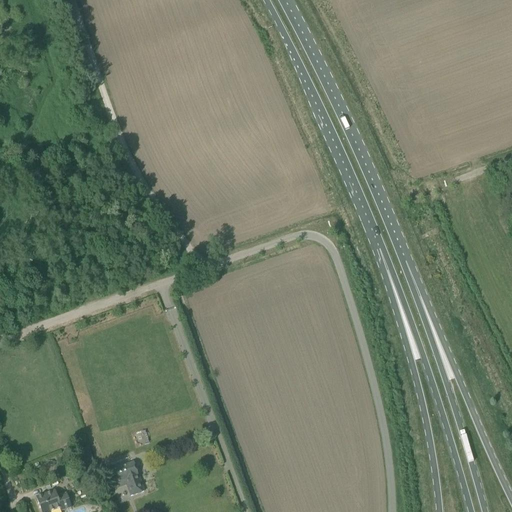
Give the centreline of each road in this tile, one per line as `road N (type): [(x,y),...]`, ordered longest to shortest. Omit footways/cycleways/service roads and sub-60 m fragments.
road 1 (unclassified): [(0,339),(303,233),(319,236),(335,258),(375,399),(390,511)]
road 2 (track): [(69,0),(142,191),(201,269)]
road 3 (primary): [(402,263),(281,0)]
road 4 (primary): [(382,247),(469,511)]
road 5 (primary): [(265,0),(382,247)]
road 6 (primary): [(382,247),(429,439),(438,511)]
road 7 (primary): [(483,511),(402,263)]
road 8 (primary): [(511,499),(402,263)]
